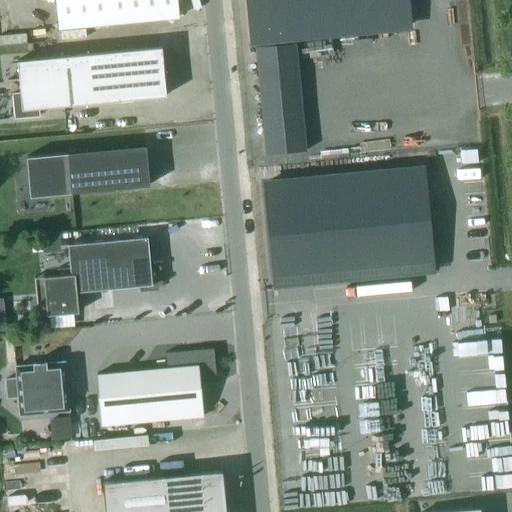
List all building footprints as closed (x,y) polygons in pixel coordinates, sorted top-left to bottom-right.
[(55,0),(59,28),(179,16),(177,0),(55,0)] [(246,0),(251,40),(257,39),(293,36),(316,34),(410,25),(407,0),(246,0)] [(293,36),(257,39),(268,155),(305,152),(293,36)] [(13,92),(15,116),(40,114),(39,106),(166,94),(161,46),(65,55),(64,55),(17,60),(20,91),(13,92)] [(65,152),(26,156),(30,196),(68,192),(150,184),(146,144),(65,152)] [(275,283),(434,267),(424,168),(265,183),(275,283)] [(43,252),(61,251),(59,234),(42,236),(43,252)] [(40,276),(44,314),(78,311),(77,291),(152,284),(147,236),(68,243),(70,267),(56,269),(57,275),(40,276)] [(496,315),(488,316),(489,324),(496,324),(496,315)] [(97,374),(102,425),(203,415),(202,413),(200,395),(199,378),(214,377),(211,350),(214,350),(213,347),(165,352),(166,354),(168,354),(169,367),(97,374)] [(6,378),(8,396),(18,395),(20,414),(69,409),(64,361),(46,362),(46,360),(34,362),(34,364),(16,365),(17,377),(6,378)] [(67,420),(47,422),(49,443),(69,441),(67,420)] [(102,481),(105,511),(228,511),(225,502),(222,470),(102,481)]
